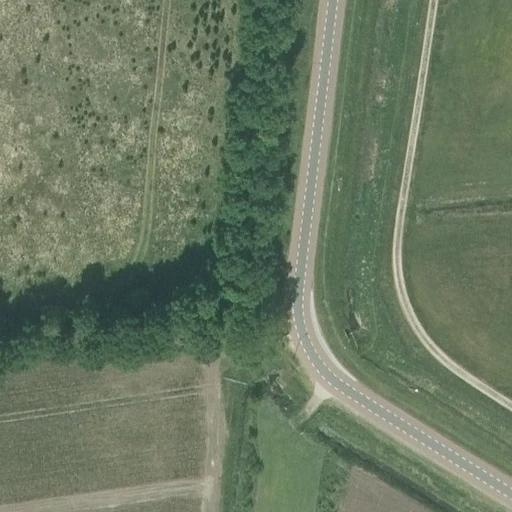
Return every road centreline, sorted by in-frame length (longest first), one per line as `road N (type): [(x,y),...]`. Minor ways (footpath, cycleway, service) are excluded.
road 1 (unclassified): [(511,497),(324,376),(299,326),(332,0)]
road 2 (track): [(511,401),(433,351),(398,294),(396,257),(435,0)]
